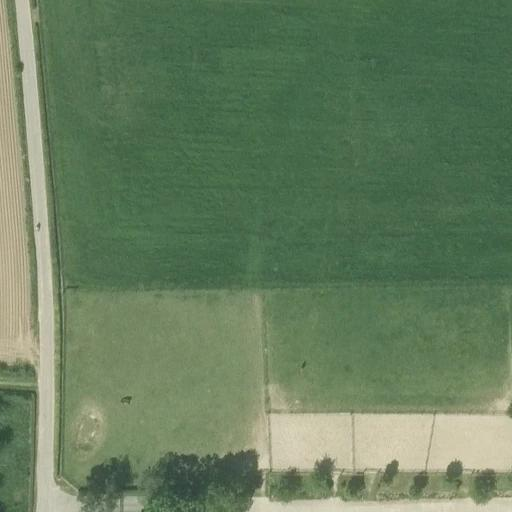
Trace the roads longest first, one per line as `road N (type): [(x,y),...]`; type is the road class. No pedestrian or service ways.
road 1 (unclassified): [(41,511),(42,253),(20,0)]
road 2 (unknown): [(41,504),(170,511)]
